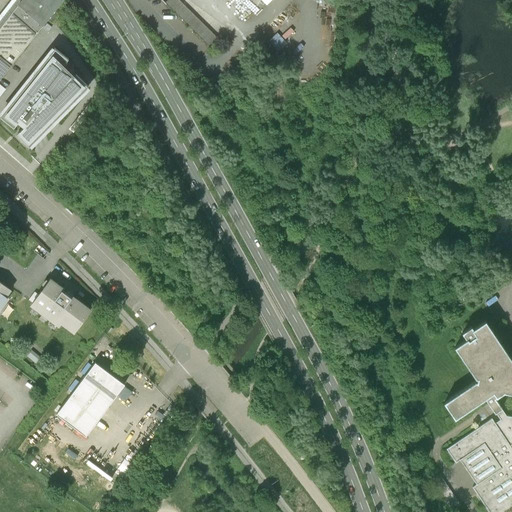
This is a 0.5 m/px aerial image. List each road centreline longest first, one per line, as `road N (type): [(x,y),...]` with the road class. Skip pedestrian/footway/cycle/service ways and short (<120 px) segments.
road 1 (primary): [(92,0),(313,395),(363,511)]
road 2 (primary): [(384,511),(327,378),(114,0)]
